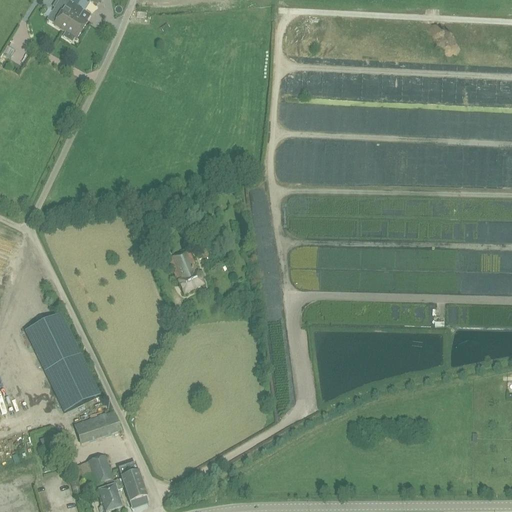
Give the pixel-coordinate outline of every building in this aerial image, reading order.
[(70,0),(69,2),(66,0),(59,0),(47,20),(54,24),(53,25),(65,33),(63,36),(72,42),(74,39),(75,39),(86,23),(79,18),(83,11),(84,11),(90,0),(70,0)] [(40,17),(44,11),(38,7),(34,13),(40,17)] [(209,188),(211,197),(217,195),(217,198),(230,194),(227,184),(209,188)] [(197,272),(189,252),(168,261),(177,282),(184,295),(204,286),(197,272)] [(61,408),(63,414),(99,397),(99,396),(60,316),(25,333),(61,408)] [(80,447),(121,433),(113,413),(73,426),(80,447)] [(61,445),(58,435),(40,441),(43,451),(61,445)] [(36,475),(45,473),(40,453),(0,463),(0,470),(7,469),(9,478),(0,480),(2,486),(13,483),(12,482),(23,479),(24,485),(38,481),(36,475)] [(105,483),(112,481),(113,481),(105,457),(87,463),(95,487),(105,483)] [(84,490),(95,487),(87,463),(76,467),(84,490)] [(138,474),(137,474),(134,466),(132,466),(118,471),(121,480),(120,480),(124,489),(129,505),(146,499),(138,474)] [(82,493),(78,480),(69,482),(74,496),(82,493)] [(112,482),(112,481),(105,483),(106,489),(96,492),(102,511),(112,511),(122,509),(116,492),(124,489),(120,480),(112,482)]
